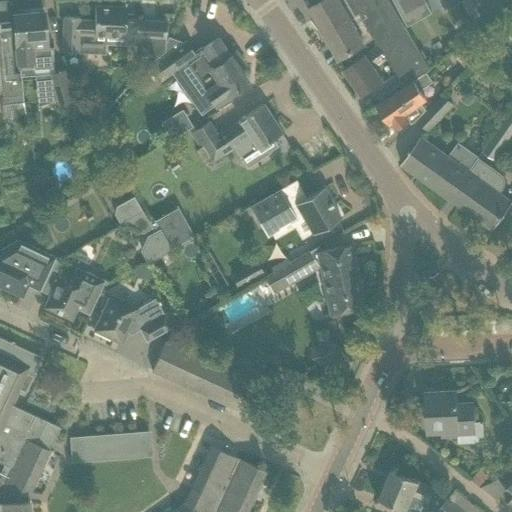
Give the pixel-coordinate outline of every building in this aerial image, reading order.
[(386,58),(396,76),(402,86),(426,72),(429,70),(388,0),(319,0),(309,6),(339,58),(374,38),(386,58)] [(401,0),(407,10),(424,0),(440,0),(445,10),(460,1),(459,0),(401,0)] [(19,72),(13,72),(7,4),(0,4),(0,91),(1,92),(2,104),(23,102),(19,72)] [(143,54),(153,55),(153,56),(158,56),(165,52),(165,39),(166,22),(136,21),(136,24),(125,24),(125,7),(94,6),(94,21),(78,20),(78,17),(63,17),(62,52),(77,52),(77,51),(95,52),(95,35),(144,37),(143,54)] [(32,58),(32,56),(52,54),(51,39),(46,39),(45,31),(44,11),(12,14),(13,34),(16,59),(17,67),(33,66),(32,58)] [(511,18),(503,25),(511,38),(511,18)] [(497,36),(488,22),(478,29),(489,44),(497,36)] [(452,49),(459,58),(479,43),(472,33),(452,49)] [(244,65),(235,51),(229,56),(216,38),(202,48),(194,54),(185,41),(184,42),(166,36),(165,39),(165,52),(158,56),(154,59),(151,66),(160,79),(170,71),(173,76),(187,66),(204,90),(190,100),(200,114),(228,95),(247,82),(238,69),(244,65)] [(373,68),(386,58),(377,46),(344,69),(362,94),(382,80),(373,68)] [(45,75),(53,104),(74,98),(66,69),(45,75)] [(402,86),(382,102),(377,106),(389,125),(392,123),(397,129),(409,121),(405,114),(426,99),(420,90),(433,82),(426,72),(402,86)] [(374,91),(382,102),(402,86),(396,76),(374,91)] [(443,94),(418,120),(428,130),(453,103),(443,94)] [(212,161),(233,147),(241,159),(256,149),(261,157),(278,146),(273,138),(281,132),(262,104),(237,120),(237,121),(217,134),(208,120),(189,132),(199,147),(202,145),(212,161)] [(511,108),(482,151),(494,159),(511,132),(511,108)] [(189,128),(181,113),(161,124),(170,139),(189,128)] [(400,164),(448,198),(470,168),(460,161),(458,163),(420,136),(400,164)] [(478,157),(470,168),(448,198),(492,230),(511,202),(500,193),(502,190),(504,185),(505,180),(503,176),(500,172),(478,157)] [(335,209),(323,187),(306,197),(296,179),(249,206),(267,237),(297,220),(297,219),(302,216),(312,234),(340,217),(335,209)] [(120,224),(121,223),(142,211),(133,196),(116,205),(114,214),(120,224)] [(142,211),(121,223),(142,233),(151,227),(142,211)] [(148,235),(141,251),(147,262),(171,249),(159,229),(148,235)] [(16,239),(0,248),(0,286),(21,296),(26,285),(39,291),(55,257),(16,239)] [(316,252),(329,314),(364,307),(351,244),(316,252)] [(298,256),(274,269),(264,275),(274,293),(292,283),(287,275),(304,266),(298,256)] [(257,264),(231,278),(237,290),(264,275),(257,264)] [(44,307),(71,319),(76,309),(88,314),(97,296),(105,280),(86,271),(75,278),(60,271),(52,289),(44,307)] [(429,278),(435,291),(444,286),(438,274),(429,278)] [(109,295),(93,330),(121,343),(126,332),(131,334),(139,329),(146,342),(172,327),(164,314),(155,298),(137,308),(109,295)] [(306,360),(328,370),(340,345),(318,335),(306,360)] [(29,511),(28,496),(49,450),(47,449),(49,445),(51,446),(60,427),(46,421),(23,410),(10,404),(18,388),(24,391),(40,357),(0,337),(0,462),(4,464),(0,473),(0,511),(245,511),(265,471),(240,459),(210,445),(184,502),(170,511),(29,511)] [(252,416),(265,388),(164,342),(151,370),(252,416)] [(457,404),(456,390),(425,392),(427,433),(439,432),(439,433),(441,433),(441,436),(475,434),(473,403),(457,404)] [(150,454),(148,433),(71,439),(72,460),(150,454)] [(511,465),(499,477),(511,490),(511,465)] [(418,481),(392,470),(380,499),(398,507),(409,511),(424,511),(427,505),(436,511),(462,511),(435,488),(418,481)] [(481,470),(471,480),(478,487),(488,476),(481,470)]
